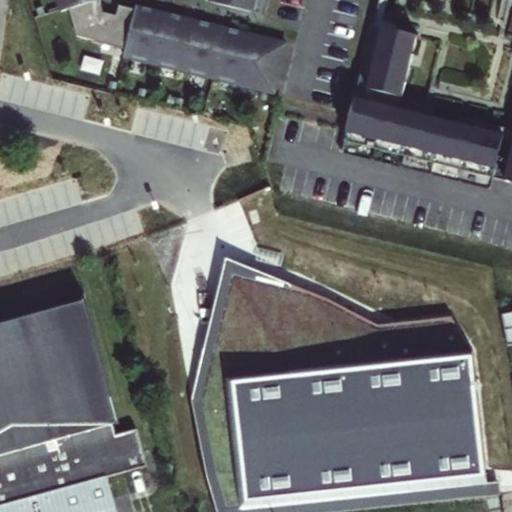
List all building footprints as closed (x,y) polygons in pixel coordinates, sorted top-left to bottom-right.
[(58,0),(62,11),(73,8),(80,34),(98,38),(97,41),(130,48),(127,60),(274,96),(286,46),(253,38),(252,42),(248,42),(244,41),(245,36),(223,31),(222,35),(218,34),(215,33),(216,29),(195,24),(194,28),(191,27),(187,26),(188,22),(166,17),(165,21),(161,20),(158,19),(159,15),(138,9),(137,12),(120,9),(118,19),(106,17),(105,16),(101,4),(113,1),(112,0),(58,0)] [(208,0),(207,4),(258,16),(261,0),(208,0)] [(372,0),(368,21),(375,23),(380,0),(372,0)] [(373,88),(396,93),(411,32),(375,23),(368,21),(352,84),(373,90),(373,88)] [(349,95),(393,106),(396,93),(373,88),(373,90),(352,84),(349,95)] [(393,106),(349,95),(336,148),(485,186),(498,132),(472,126),(474,119),(465,117),(463,124),(393,106)] [(511,128),(474,119),(472,126),(498,132),(511,135),(511,128)] [(85,300),(0,322),(0,511),(111,511),(102,476),(141,466),(132,433),(112,438),(110,424),(117,422),(85,300)] [(511,308),(500,311),(506,342),(511,341),(511,308)] [(475,351),(226,379),(241,511),(490,483),(475,351)]
